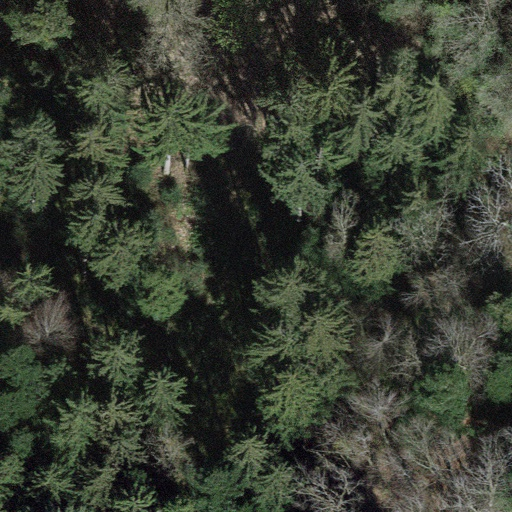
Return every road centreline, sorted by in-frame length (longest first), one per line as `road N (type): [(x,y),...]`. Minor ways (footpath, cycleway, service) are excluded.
road 1 (track): [(312,511),(336,463),(511,234)]
road 2 (track): [(0,104),(65,0)]
